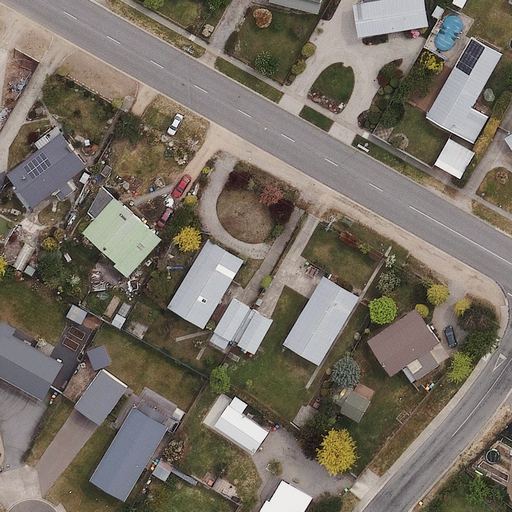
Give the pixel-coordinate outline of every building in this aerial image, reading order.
[(270,0),(269,3),(320,15),(323,0),(270,0)] [(425,0),(379,0),(354,4),(360,39),(430,27),(425,0)] [(470,38),(426,118),(475,145),(488,120),(472,111),(502,56),(470,38)] [(61,135),(7,177),(34,211),(87,169),(61,135)] [(116,197),(82,234),(129,275),(162,239),(116,197)] [(209,240),(168,308),(204,329),(245,261),(209,240)] [(324,277),(284,345),(320,366),(361,299),(324,277)] [(239,344),(258,314),(237,301),(219,331),(239,344)] [(419,310),(370,344),(393,378),(442,345),(419,310)] [(258,314),(239,344),(259,356),(277,325),(258,314)] [(1,328),(0,328),(0,376),(45,402),(66,365),(1,328)] [(101,370),(75,408),(101,426),(127,388),(101,370)] [(134,408),(91,484),(126,504),(169,428),(134,408)] [(229,408),(216,428),(257,453),(270,433),(229,408)] [(277,480),(259,511),(311,511),(317,502),(277,480)]
